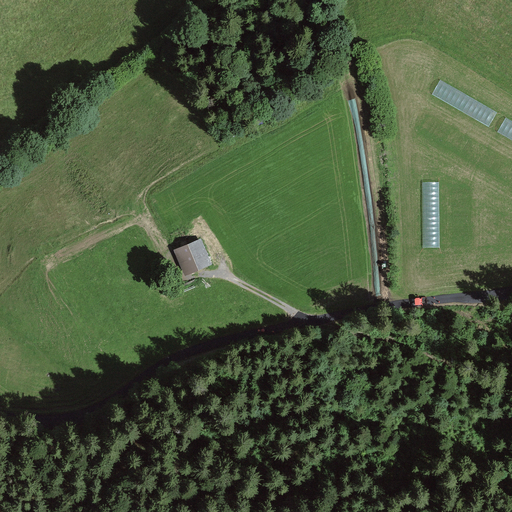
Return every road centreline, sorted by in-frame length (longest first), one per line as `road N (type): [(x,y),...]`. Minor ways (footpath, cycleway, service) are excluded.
road 1 (unclassified): [(511,289),(203,346),(75,417),(0,415)]
road 2 (track): [(314,321),(391,338),(511,391)]
